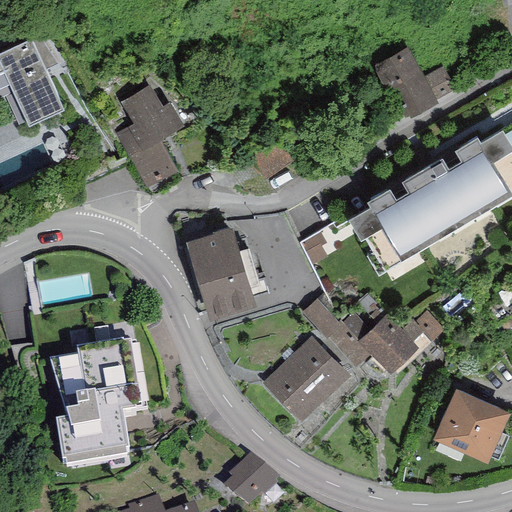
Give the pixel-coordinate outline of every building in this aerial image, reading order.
[(0,57),(0,114),(10,134),(64,106),(31,42),(0,57)] [(407,47),(372,66),(383,86),(387,84),(406,120),(438,103),(436,99),(423,76),(407,47)] [(442,66),(423,76),(436,99),(455,89),(442,66)] [(149,85),(120,102),(133,124),(115,134),(147,189),(177,172),(159,140),(184,126),(170,102),(162,107),(149,85)] [(366,256),(377,276),(511,196),(511,154),(510,152),(511,150),(511,147),(502,130),(480,143),(477,137),(454,151),(460,162),(447,169),(441,159),(401,182),(407,193),(395,200),(389,190),(366,203),(370,208),(347,222),(359,242),(365,239),(373,252),(366,256)] [(278,138),(250,157),(265,178),(293,159),(278,138)] [(212,234),(185,243),(209,321),(256,307),(232,226),(212,232),(212,234)] [(306,242),(317,263),(339,251),(328,230),(306,242)] [(511,283),(481,301),(500,333),(511,326),(511,283)] [(397,318),(366,348),(398,381),(429,351),(397,318)] [(314,343),(270,389),(307,424),(351,379),(314,343)] [(81,360),(50,364),(67,476),(134,466),(127,416),(148,413),(138,347),(80,356),(81,360)] [(455,389),(432,439),(486,464),(509,414),(455,389)] [(280,483),(250,458),(228,477),(233,481),(223,490),(247,511),(261,499),(263,501),(280,483)] [(162,511),(157,496),(126,506),(128,511),(126,511),(196,511),(195,506),(176,511),(162,511)]
